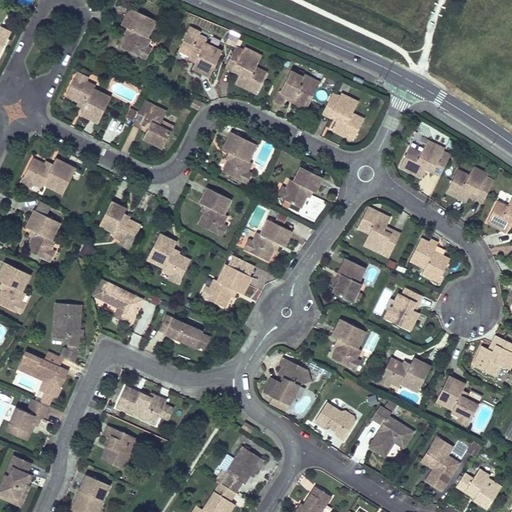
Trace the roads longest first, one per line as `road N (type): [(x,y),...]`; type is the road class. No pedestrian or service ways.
road 1 (residential): [(13,113),(152,177),(179,164),(205,117),(230,107),(364,175)]
road 2 (residential): [(43,511),(60,447),(108,356),(188,382),(242,379)]
road 3 (residential): [(242,379),(364,175)]
road 4 (tertiary): [(411,81),(228,0)]
road 5 (residential): [(364,175),(472,250),(483,274),(469,309)]
road 6 (residential): [(293,449),(312,450),(423,511)]
